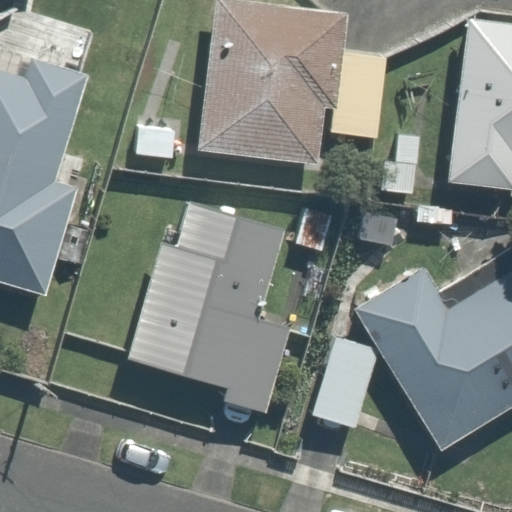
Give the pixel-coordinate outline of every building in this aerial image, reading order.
[(320,131),(368,134),(373,46),(335,44),(338,3),(296,0),(198,0),(189,147),(319,155),(320,131)] [(511,157),(511,156),(511,14),(447,9),(433,178),(509,185),(511,157)] [(47,166),(81,71),(15,48),(7,70),(0,67),(0,280),(29,291),(71,174),(47,166)] [(176,113),(134,109),(130,151),(172,155),(176,113)] [(408,121),(384,121),(383,149),(371,149),(370,188),(406,189),(408,121)] [(151,230),(115,353),(268,397),(289,325),(245,313),(274,215),(177,186),(163,233),(151,230)] [(360,341),(315,330),(296,409),(353,423),(369,357),(418,450),(511,400),(511,255),(436,296),(416,258),(338,300),(360,341)]
